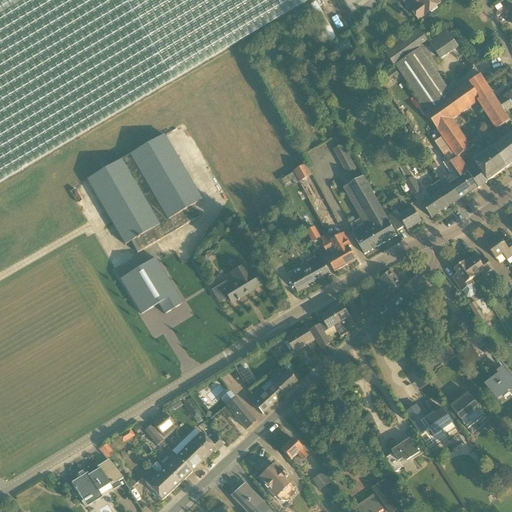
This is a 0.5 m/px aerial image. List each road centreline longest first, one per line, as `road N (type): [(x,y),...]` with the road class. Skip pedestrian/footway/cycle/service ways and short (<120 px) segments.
road 1 (tertiary): [(0,494),(429,240)]
road 2 (unclassified): [(173,511),(430,271),(429,240)]
